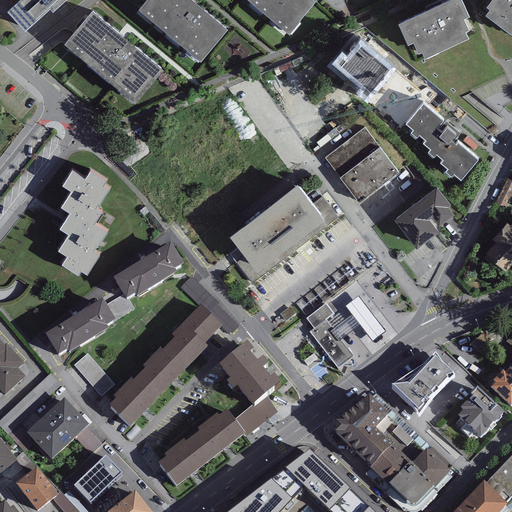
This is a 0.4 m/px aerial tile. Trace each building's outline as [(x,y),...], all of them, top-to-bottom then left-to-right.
[(59,0),(13,0),(7,6),(25,25),(50,3),(52,6),(59,0)] [(227,24),(199,0),(141,0),(138,4),(200,56),(227,24)] [(299,16),(312,0),(252,0),(289,30),(300,17),(299,16)] [(461,0),(452,0),(398,25),(408,46),(413,43),(418,54),(422,52),(425,59),(468,39),(465,31),(469,29),(465,19),(469,17),(461,0)] [(511,0),(492,0),(486,9),(489,11),(486,15),(511,35),(511,0)] [(163,64),(92,5),(64,38),(135,98),(163,64)] [(395,69),(361,40),(346,56),(342,53),(331,65),(359,89),(355,94),(365,103),(395,69)] [(443,121),(423,103),(406,123),(413,130),(411,133),(417,138),(419,135),(426,140),(424,143),(430,149),(428,152),(434,158),(437,154),(443,160),(441,163),(448,169),(445,172),(452,177),(454,174),(461,179),(478,160),(458,142),(456,145),(451,140),(456,134),(447,126),(442,133),(437,128),(443,121)] [(398,170),(364,126),(325,156),(359,200),(398,170)] [(106,176),(90,166),(85,174),(72,166),(62,182),(71,187),(60,203),(70,208),(59,225),(68,230),(58,247),(67,252),(62,261),(78,270),(81,266),(87,270),(99,252),(93,247),(96,242),(97,243),(107,229),(94,220),(102,208),(95,204),(99,200),(100,200),(109,185),(103,182),(106,176)] [(511,196),(511,179),(507,177),(496,201),(507,206),(511,196)] [(307,192),(297,179),(229,231),(240,245),(230,253),(252,282),(338,216),(315,186),(307,192)] [(451,200),(437,183),(394,216),(417,244),(439,227),(429,215),(432,213),(439,222),(454,210),(448,202),(451,200)] [(511,224),(507,220),(491,236),(496,240),(486,250),(505,268),(511,260),(511,224)] [(171,245),(113,280),(123,295),(127,301),(128,300),(135,296),(137,299),(177,274),(175,272),(184,266),(171,245)] [(295,302),(305,315),(359,275),(349,260),(295,302)] [(219,303),(191,277),(181,288),(200,307),(216,321),(224,312),(217,306),(219,303)] [(123,295),(106,306),(115,321),(134,309),(128,300),(127,301),(123,295)] [(358,297),(345,307),(352,316),(360,326),(372,342),(385,332),(358,297)] [(102,301),(45,336),(58,357),(67,352),(69,355),(109,330),(107,328),(116,322),(115,321),(106,306),(102,301)] [(326,304),(306,319),(314,329),(327,320),(334,314),(326,304)] [(216,321),(200,307),(171,336),(174,339),(162,351),(160,349),(142,367),(145,370),(133,381),(131,380),(112,398),(115,401),(109,407),(130,428),(208,348),(205,345),(222,327),(216,321)] [(360,326),(352,316),(334,330),(342,340),(360,326)] [(314,329),(310,332),(338,370),(355,357),(342,340),(334,330),(327,320),(314,329)] [(29,366),(0,334),(0,384),(10,395),(28,378),(22,372),(29,366)] [(254,352),(247,344),(219,367),(230,381),(227,384),(233,392),(237,388),(252,406),(252,407),(266,396),(281,384),(274,377),(270,380),(262,370),(268,365),(263,359),(257,364),(250,355),(254,352)] [(422,368),(391,387),(412,406),(419,417),(435,396),(456,378),(444,367),(436,355),(422,368)] [(75,369),(103,399),(116,387),(88,357),(75,369)] [(511,404),(511,363),(489,386),(510,407),(511,404)] [(504,415),(477,389),(471,396),(473,398),(461,410),(463,411),(458,417),(480,439),(504,415)] [(252,406),(234,421),(245,435),(246,437),(278,412),(266,396),(252,407),(252,406)] [(388,486),(411,463),(376,430),(389,416),(370,398),(336,423),(335,433),(372,468),(370,469),(388,486)] [(63,399),(27,435),(52,461),(75,438),(86,428),(89,425),(63,399)] [(166,458),(158,464),(176,488),(245,435),(234,421),(227,411),(219,417),(217,415),(198,430),(199,432),(185,443),(184,441),(164,456),(166,458)] [(102,444),(86,428),(75,438),(91,454),(102,444)] [(407,450),(414,444),(400,429),(394,434),(407,450)] [(0,473),(18,459),(0,438),(0,473)] [(450,472),(426,449),(412,464),(411,463),(388,486),(405,503),(407,504),(409,505),(411,506),(414,506),(416,506),(418,505),(450,472)] [(310,450),(286,468),(304,486),(328,510),(330,511),(364,511),(369,508),(350,488),(310,450)] [(122,473),(105,455),(73,484),(90,502),(122,473)] [(511,455),(485,484),(507,505),(511,500),(511,455)] [(58,495),(36,468),(15,484),(37,511),(58,495)] [(286,468),(228,511),(279,511),(304,486),(286,468)] [(507,505),(485,484),(484,483),(456,511),(505,511),(510,507),(507,505)] [(330,511),(328,510),(304,486),(279,511),(330,511)] [(152,511),(135,490),(108,511),(107,511),(152,511)] [(13,511),(5,500),(0,503),(0,511),(13,511)]
